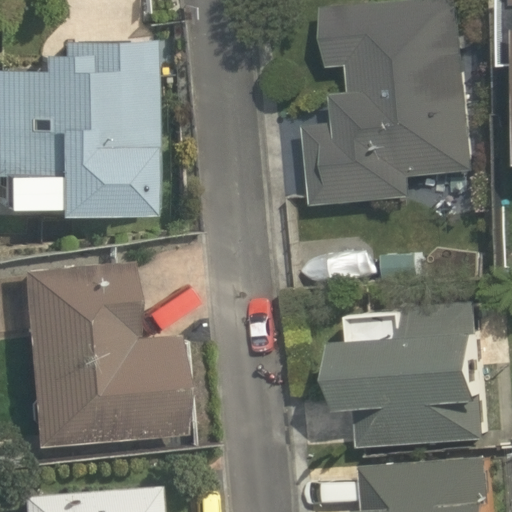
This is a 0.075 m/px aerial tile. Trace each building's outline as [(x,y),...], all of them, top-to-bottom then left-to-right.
[(349,118),(318,121),(325,202),(427,193),(425,171),(487,165),(471,0),(349,0),(334,1),(340,63),(360,61),(362,84),(346,86),(349,118)] [(52,203),(53,212),(149,211),(149,204),(158,204),(156,39),(63,40),(63,49),(41,49),(41,69),(0,69),(0,172),(2,172),(3,204),(52,203)] [(131,255),(21,265),(36,444),(190,431),(182,332),(137,336),(131,255)] [(369,399),(372,440),(499,431),(495,385),(507,384),(502,319),(492,320),(490,293),(366,302),(367,328),(359,328),(364,399),(369,399)] [(380,500),(369,500),(370,511),(511,511),(511,504),(510,486),(502,487),(499,453),(377,463),(380,500)] [(161,511),(159,480),(23,490),(25,511),(161,511)]
